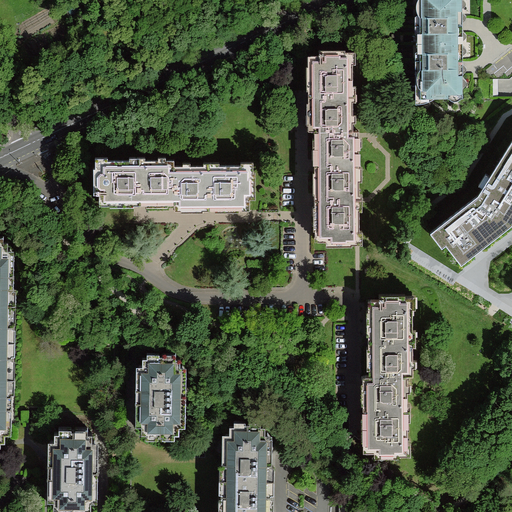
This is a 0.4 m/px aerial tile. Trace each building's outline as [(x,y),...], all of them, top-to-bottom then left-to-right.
[(420,17),(420,25),(463,25),(462,0),(418,0),(417,2),(417,7),(417,12),(420,17)] [(420,53),(421,61),(463,61),(463,25),(420,25),(420,34),(418,39),(417,43),(418,49),(420,53)] [(311,97),(353,96),(353,55),(311,56),(311,97)] [(463,61),(421,61),(421,70),(418,74),(417,80),(418,85),(421,89),(421,98),(448,98),(452,100),(458,101),(463,98),(463,61)] [(318,131),(354,131),(353,96),(311,97),(312,131),(318,131)] [(318,131),(318,166),(359,165),(359,131),(354,131),(318,131)] [(511,142),(480,196),(430,235),(441,250),(447,247),(461,267),(478,254),(511,227),(511,225),(511,142)] [(140,160),(99,160),(100,202),(140,202),(140,160)] [(175,160),(140,160),(140,202),(175,201),(175,166),(175,160)] [(209,165),(175,166),(175,201),(175,207),(210,207),(209,165)] [(250,165),(209,165),(210,207),(251,207),(250,165)] [(318,166),(318,200),(360,199),(359,165),(318,166)] [(360,199),(318,200),(318,241),(360,240),(360,199)] [(0,303),(12,304),(12,257),(8,257),(8,241),(0,240),(0,303)] [(371,299),(371,337),(413,337),(413,299),(371,299)] [(12,304),(0,303),(0,340),(11,341),(12,304)] [(371,337),(372,375),(408,375),(414,375),(413,337),(371,337)] [(11,341),(0,340),(0,377),(10,378),(11,341)] [(181,357),(143,357),(143,372),(139,372),(138,418),(142,418),(142,433),(180,433),(180,419),(184,419),(184,372),(181,372),(181,357)] [(366,375),(366,413),(408,413),(408,375),(372,375),(366,375)] [(10,378),(0,377),(0,440),(6,440),(6,424),(10,424),(10,378)] [(408,413),(366,413),(366,450),(408,450),(408,413)] [(224,478),(270,478),(270,440),(266,439),(266,425),(230,424),(230,439),(225,439),(224,478)] [(93,432),(55,432),(55,446),(51,446),(50,493),(54,493),(53,508),(92,508),(92,494),(96,494),(96,447),(92,447),(93,432)] [(224,509),(269,510),(270,478),(224,478),(224,509)]
